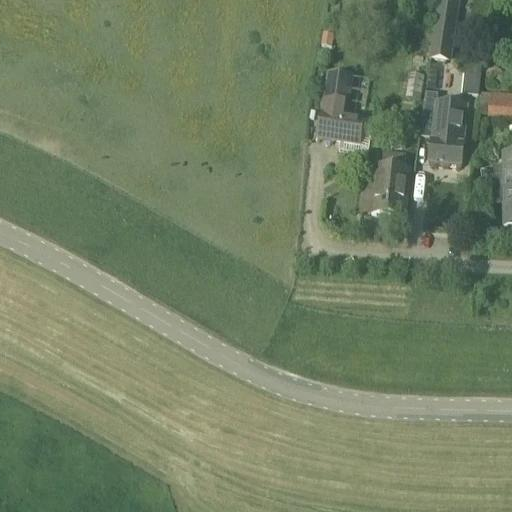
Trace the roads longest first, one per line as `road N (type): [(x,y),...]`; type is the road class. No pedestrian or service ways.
road 1 (unclassified): [(511,414),(322,397),(0,236)]
road 2 (residential): [(511,267),(332,250),(312,224),(319,171)]
